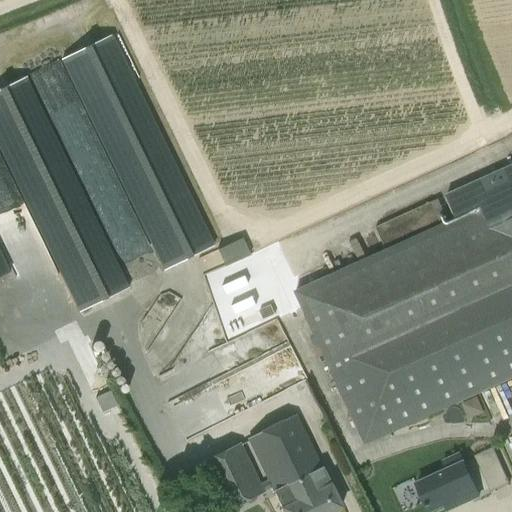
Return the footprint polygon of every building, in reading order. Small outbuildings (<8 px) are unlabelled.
[(111,36),(109,37),(62,60),(164,271),(213,247),(111,36)] [(0,149),(79,313),(128,289),(26,78),(0,90),(0,149)] [(511,165),(445,196),(456,220),(296,292),(364,444),(511,376),(511,165)] [(439,200),(376,228),(384,247),(447,219),(439,200)] [(242,236),(215,248),(224,266),(250,254),(242,236)] [(251,305),(227,322),(234,332),(258,315),(251,305)] [(279,321),(210,356),(221,377),(211,382),(226,412),(305,372),(279,321)] [(474,416),(483,412),(476,397),(461,404),(465,413),(474,416)] [(282,511),(333,511),(341,508),(296,417),(247,441),(282,511)] [(190,471),(193,478),(195,483),(202,478),(217,511),(218,511),(264,492),(241,443),(196,465),(197,467),(190,471)] [(489,492),(503,486),(509,484),(493,449),(487,451),(474,457),(489,492)] [(428,511),(429,511),(476,491),(458,453),(442,461),(447,471),(416,485),(428,511)]
